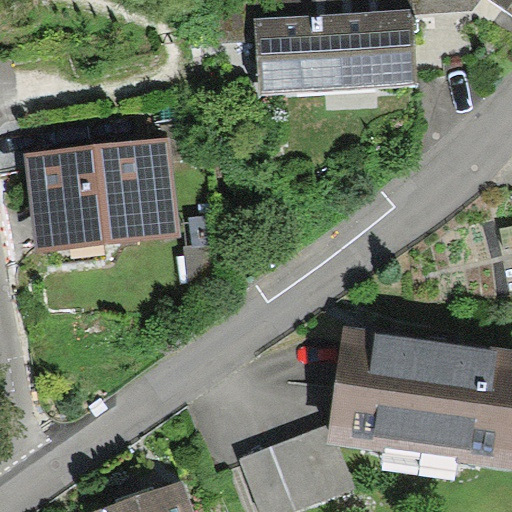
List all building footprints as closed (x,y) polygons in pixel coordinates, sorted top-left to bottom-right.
[(253,97),(406,99),(407,29),(254,27),(253,97)] [(33,258),(156,249),(150,168),(27,177),(33,258)] [(498,478),(511,368),(347,348),(334,459),(498,478)] [(228,470),(243,511),(316,511),(347,501),(323,436),(228,470)] [(164,511),(160,500),(123,511),(164,511)]
